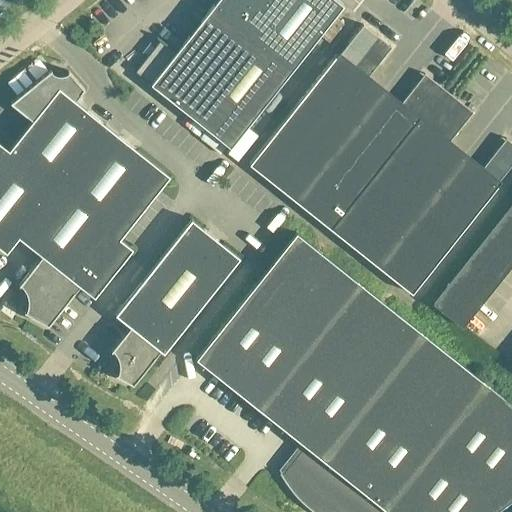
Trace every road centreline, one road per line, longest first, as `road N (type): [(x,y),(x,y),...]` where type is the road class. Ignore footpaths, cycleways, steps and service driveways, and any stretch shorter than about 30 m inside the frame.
road 1 (unknown): [(28,392),(215,180)]
road 2 (unknown): [(127,460),(168,401),(193,396),(334,511)]
road 3 (tertiary): [(202,511),(0,372)]
road 4 (unknown): [(41,19),(215,180)]
